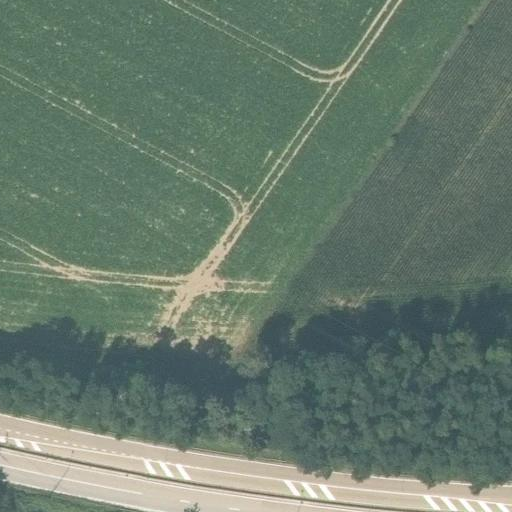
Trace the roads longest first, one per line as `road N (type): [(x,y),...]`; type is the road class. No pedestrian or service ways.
road 1 (secondary): [(511,493),(325,478),(0,421)]
road 2 (secondary): [(0,465),(249,511)]
